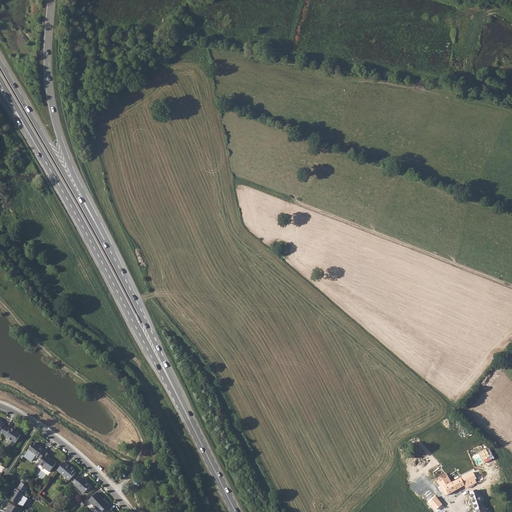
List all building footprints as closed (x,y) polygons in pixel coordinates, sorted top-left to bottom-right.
[(9,429),(7,427),(3,433),(6,435),(5,436),(10,439),(7,443),(13,447),(15,443),(16,443),(21,435),(14,431),(15,430),(11,428),(10,428),(9,429)] [(38,447),(36,445),(32,442),(27,450),(37,457),(37,456),(41,459),(45,453),(42,450),(42,449),(42,448),(39,446),(38,447)] [(41,459),(38,463),(49,471),(56,462),(53,460),(51,460),(48,458),(50,455),(46,451),(45,453),(41,459)] [(64,461),(56,470),(68,480),(75,472),(72,469),(70,467),(64,461)] [(447,474),(437,480),(447,496),(468,485),(469,488),(477,483),(475,481),(477,480),(473,473),(452,483),(447,474)] [(77,476),(72,481),(75,484),(75,485),(83,493),(89,486),(85,482),(83,480),(84,479),(81,477),(80,479),(77,476)] [(12,494),(10,499),(18,504),(24,493),(23,493),(25,490),(19,486),(17,489),(16,488),(16,489),(15,489),(13,491),(14,492),(12,494)] [(478,491),(471,493),(477,511),(486,511),(485,508),(484,508),(478,491)] [(89,499),(100,511),(108,506),(108,505),(99,495),(100,495),(97,492),(89,499)] [(435,498),(430,503),(436,510),(442,504),(435,498)] [(459,511),(450,502),(438,511),(459,511)] [(19,511),(20,510),(9,503),(6,507),(8,508),(5,511),(19,511)]
